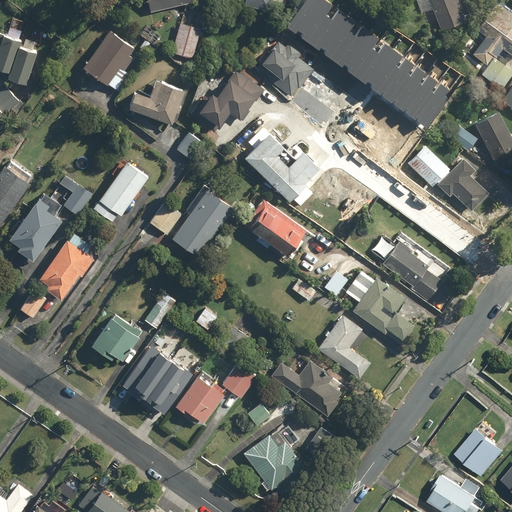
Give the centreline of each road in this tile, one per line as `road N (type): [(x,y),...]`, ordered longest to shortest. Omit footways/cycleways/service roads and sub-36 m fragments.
road 1 (residential): [(511,272),(338,511)]
road 2 (residential): [(0,353),(221,511)]
